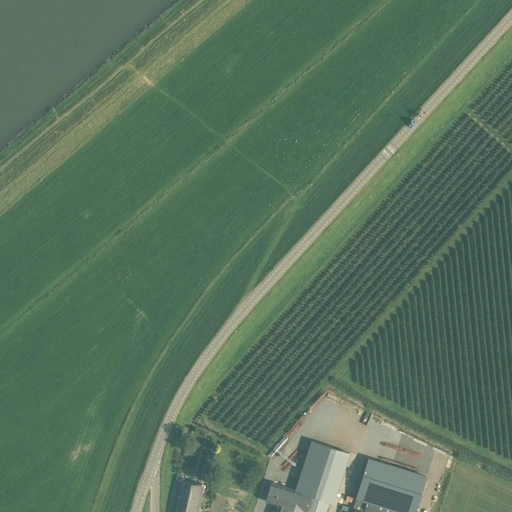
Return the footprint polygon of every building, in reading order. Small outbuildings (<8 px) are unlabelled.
[(311,440),(295,490),(309,494),(303,511),(325,511),(329,501),(336,495),(349,453),(311,440)] [(385,462),(396,466),(398,461),(387,456),(385,462)] [(369,459),(356,497),(403,511),(414,511),(425,477),(369,459)] [(178,480),(171,511),(198,511),(204,485),(178,480)] [(271,482),(265,501),(282,506),(280,511),(303,511),(309,494),(295,490),(271,482)] [(351,511),(403,511),(356,497),(351,511)]
